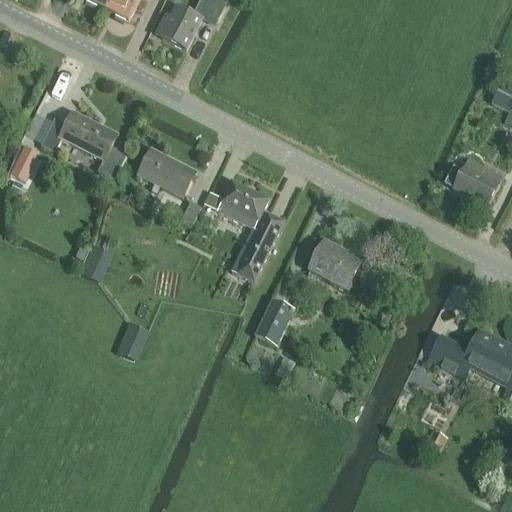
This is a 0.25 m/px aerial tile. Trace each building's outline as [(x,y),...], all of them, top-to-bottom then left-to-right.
[(86,0),(85,3),(107,15),(114,0),(86,0)] [(114,0),(107,15),(129,26),(142,0),(114,0)] [(203,0),(195,19),(179,11),(163,43),(188,55),(205,22),(218,28),(230,5),(219,0),(203,0)] [(511,87),(504,84),(492,108),(511,117),(511,87)] [(99,176),(115,185),(128,159),(110,150),(117,136),(71,113),(64,127),(53,122),(41,146),(53,152),(59,140),(105,164),(99,176)] [(19,152),(8,180),(10,181),(12,178),(27,186),(41,158),(25,150),(23,154),(19,152)] [(133,180),(180,203),(193,177),(146,154),(133,180)] [(454,193),(489,211),(504,181),(469,163),(463,175),(454,171),(446,187),(455,192),(454,193)] [(211,197),(205,209),(215,214),(215,215),(248,232),(227,275),(250,286),(279,225),(262,217),(260,220),(256,218),(263,203),(229,186),(222,202),(211,197)] [(181,226),(192,231),(202,211),(192,206),(181,226)] [(344,296),(357,270),(336,259),(338,255),(321,246),(306,276),(344,296)] [(81,277),(100,285),(102,286),(114,258),(94,249),(81,277)] [(256,341),(278,352),(295,314),(273,304),(256,341)] [(129,328),(117,357),(138,366),(151,336),(129,328)] [(433,370),(441,374),(439,380),(460,390),(463,384),(466,385),(471,374),(511,393),(511,392),(511,354),(482,340),(474,357),(445,344),(433,370)] [(434,434),(426,448),(440,456),(448,442),(434,434)]
